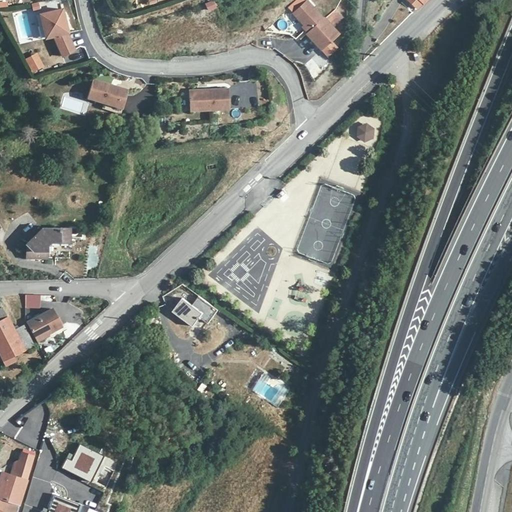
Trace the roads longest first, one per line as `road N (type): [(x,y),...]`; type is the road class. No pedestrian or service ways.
road 1 (trunk): [(511,40),(419,280),(351,511)]
road 2 (trunk): [(511,146),(439,300),(366,511)]
road 3 (trunk): [(391,508),(421,407),(511,194)]
road 4 (residential): [(82,0),(95,49),(119,64),(178,71),(249,59),(283,66),(314,124)]
road 5 (trunk): [(391,508),(511,256)]
road 6 (unclassified): [(314,124),(139,294)]
road 7 (unclassified): [(139,294),(0,418)]
road 8 (residential): [(0,290),(139,294)]
road 9 (unclassified): [(511,385),(479,511)]
